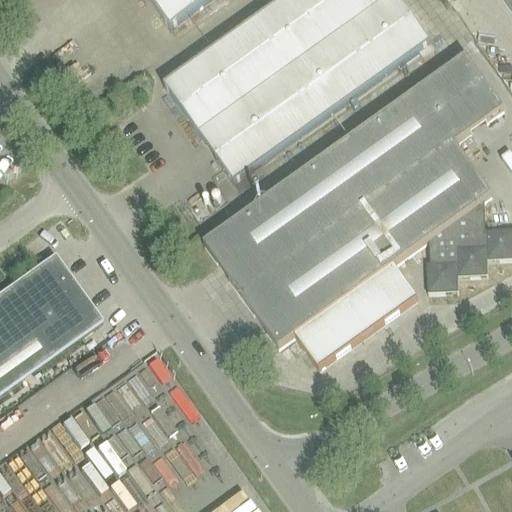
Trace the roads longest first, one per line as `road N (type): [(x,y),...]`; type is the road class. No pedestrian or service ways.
road 1 (unclassified): [(274,467),(0,83)]
road 2 (unclassified): [(274,467),(511,335)]
road 3 (unknown): [(358,511),(511,422)]
